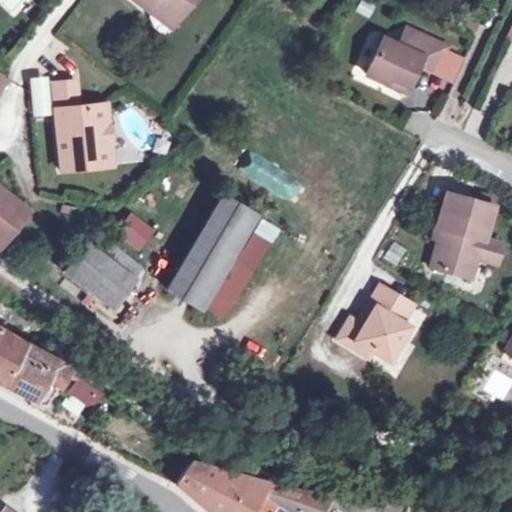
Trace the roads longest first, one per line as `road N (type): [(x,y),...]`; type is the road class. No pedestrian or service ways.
road 1 (track): [(134,343),(297,432),(458,439),(511,452)]
road 2 (residential): [(0,410),(160,493),(181,511)]
road 3 (track): [(134,343),(0,266)]
